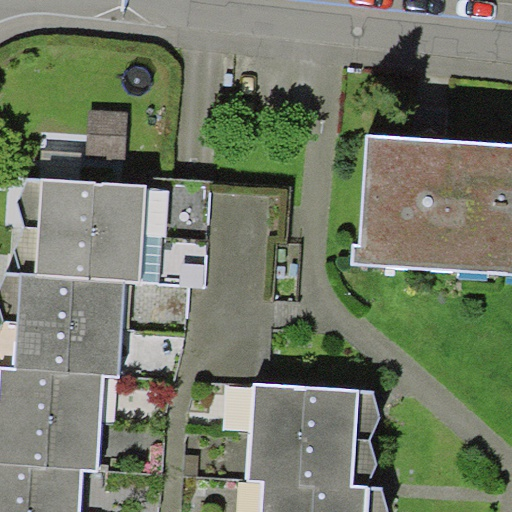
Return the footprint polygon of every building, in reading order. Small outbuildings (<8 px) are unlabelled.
[(359,262),(506,272),(511,173),(511,145),(368,136),(359,262)] [(149,233),(152,185),(34,178),(22,202),(31,226),(149,233)] [(146,281),(149,233),(31,226),(19,250),(28,274),(131,280),(146,281)] [(128,327),(131,280),(28,274),(13,273),(2,296),(10,319),(128,327)] [(125,375),(128,327),(10,319),(0,339),(0,347),(7,368),(110,374),(125,375)] [(0,416),(107,423),(110,374),(7,368),(0,367),(0,416)] [(261,381),(259,429),(377,436),(389,411),(381,387),(261,381)] [(104,470),(107,423),(0,416),(0,463),(89,469),(104,470)] [(259,429),(256,479),(271,480),(373,486),(386,461),(377,436),(259,429)] [(0,509),(47,511),(86,511),(89,469),(0,463),(0,509)] [(271,480),(268,511),(397,511),(398,511),(390,487),(373,486),(271,480)]
